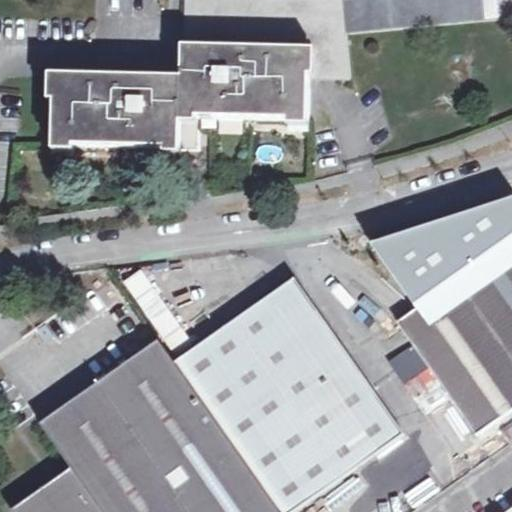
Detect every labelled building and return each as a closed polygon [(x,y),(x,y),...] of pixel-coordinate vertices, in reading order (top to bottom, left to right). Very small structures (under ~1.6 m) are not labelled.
[(350,32),(345,0),(185,0),(184,76),(57,74),(57,146),(184,148),(185,118),(310,120),(312,77),(355,77),(350,32)] [(511,0),(345,0),(350,32),(511,16),(511,0)] [(511,201),(368,247),(413,312),(453,284),(511,243),(511,201)] [(511,243),(395,324),(474,435),(511,407),(511,243)] [(172,353),(190,340),(142,272),(124,284),(172,353)] [(293,283),(174,369),(275,511),(294,511),(403,436),(293,283)] [(275,511),(174,369),(158,347),(40,429),(70,474),(16,511),(275,511)]
